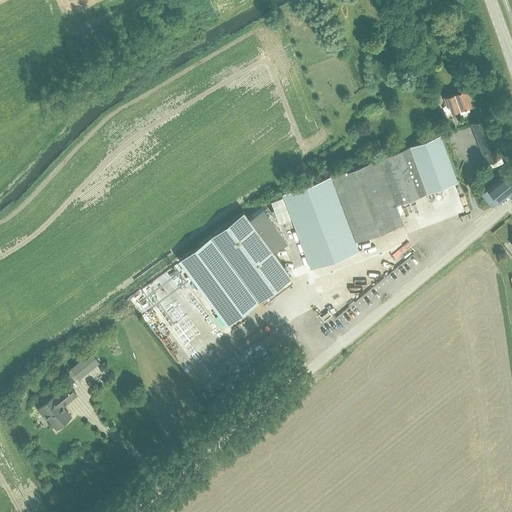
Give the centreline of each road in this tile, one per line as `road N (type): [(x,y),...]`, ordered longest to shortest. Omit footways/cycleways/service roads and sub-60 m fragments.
road 1 (unclassified): [(138,511),(511,202)]
road 2 (unknown): [(324,360),(288,296),(438,225),(484,225)]
